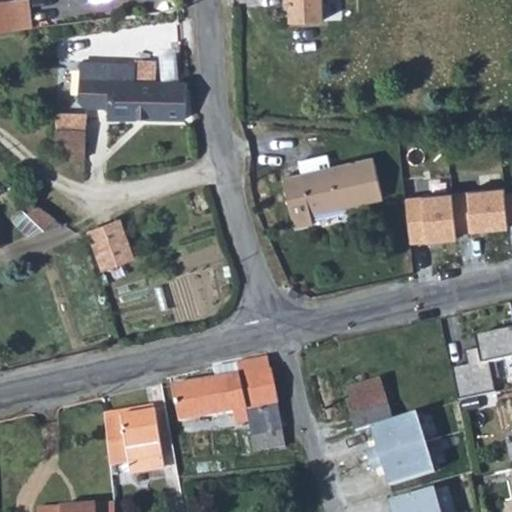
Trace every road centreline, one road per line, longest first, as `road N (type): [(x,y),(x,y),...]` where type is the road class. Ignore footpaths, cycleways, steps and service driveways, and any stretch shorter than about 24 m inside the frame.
road 1 (residential): [(0,397),(279,332)]
road 2 (residential): [(279,332),(511,280)]
road 3 (residential): [(335,511),(279,332)]
road 4 (residential): [(61,177),(108,205),(227,167)]
road 5 (residential): [(227,167),(279,332)]
road 6 (residential): [(206,0),(227,167)]
